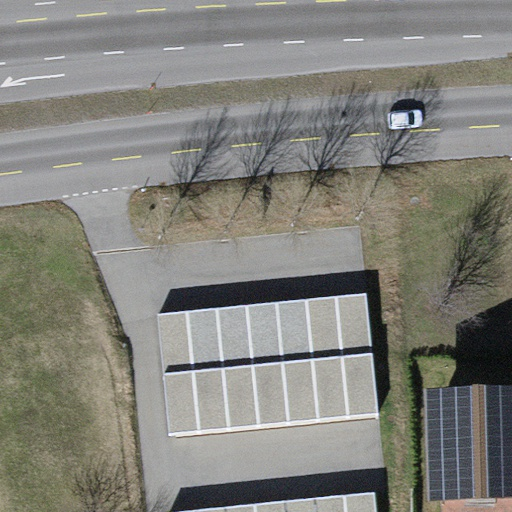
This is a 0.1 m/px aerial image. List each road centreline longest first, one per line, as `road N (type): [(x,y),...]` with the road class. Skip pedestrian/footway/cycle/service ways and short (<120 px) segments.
road 1 (primary): [(0,166),(224,137),(511,118)]
road 2 (residential): [(511,40),(0,81)]
road 3 (primary): [(511,26),(203,28),(0,42)]
